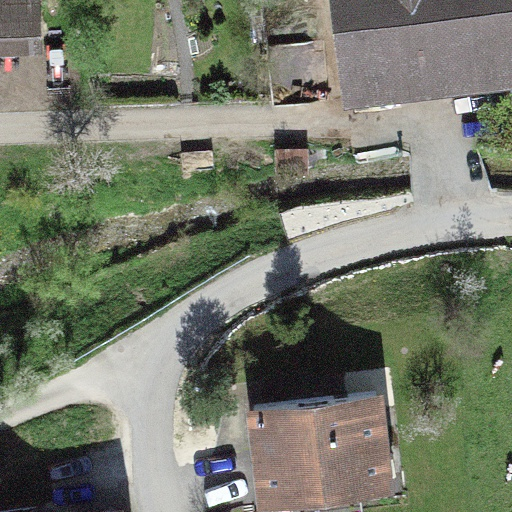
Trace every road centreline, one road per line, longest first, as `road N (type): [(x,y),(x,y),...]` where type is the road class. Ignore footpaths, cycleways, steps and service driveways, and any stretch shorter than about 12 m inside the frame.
road 1 (residential): [(0,123),(415,128),(443,147),(457,220)]
road 2 (unclassified): [(162,335),(232,291),(325,249),(457,220)]
road 3 (unclassified): [(162,335),(71,388),(0,415)]
road 4 (unclassified): [(167,511),(154,410),(162,335)]
